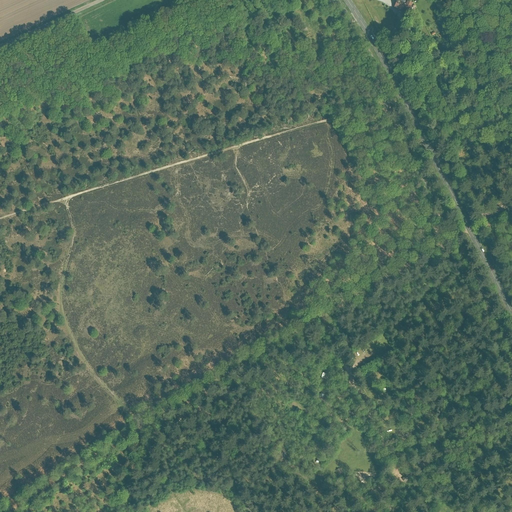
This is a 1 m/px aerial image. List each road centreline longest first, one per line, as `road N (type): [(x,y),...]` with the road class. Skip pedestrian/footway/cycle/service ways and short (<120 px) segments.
road 1 (track): [(451,238),(322,316),(393,465),(390,479),(342,507),(309,508),(297,468),(336,404)]
road 2 (track): [(416,85),(384,102),(0,218)]
road 3 (track): [(7,511),(322,316)]
road 4 (primary): [(468,226),(346,0)]
road 5 (track): [(511,274),(416,85)]
